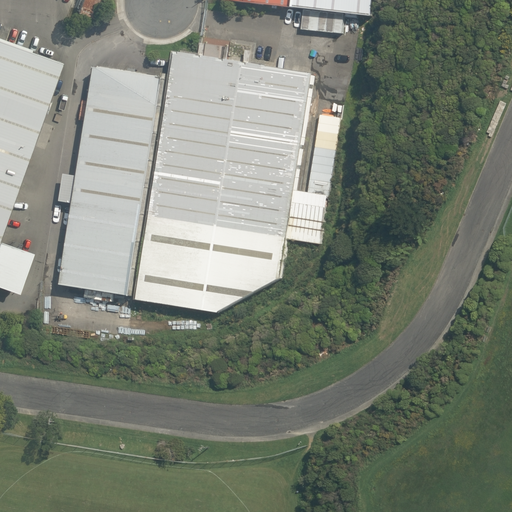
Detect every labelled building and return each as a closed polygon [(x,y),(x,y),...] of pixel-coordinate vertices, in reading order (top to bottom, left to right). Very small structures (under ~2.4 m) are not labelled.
[(88,16),(94,0),(77,0),(73,11),(88,16)] [(299,0),(226,0),(227,0),(226,0),(224,0),(224,1),(298,9),(299,0)] [(299,0),(298,9),(376,18),(378,0),(299,0)] [(0,241),(63,63),(32,52),(32,50),(0,38),(0,286),(19,293),(33,253),(0,241)] [(181,54),(141,301),(226,315),(288,281),(294,241),(302,192),(320,76),(230,61),(233,49),(204,44),(203,55),(185,52),(185,54),(181,54)] [(138,298),(172,82),(166,81),(167,78),(139,74),(140,70),(132,69),(131,72),(106,69),(106,70),(100,69),(83,178),(71,176),(66,204),(79,206),(66,286),(138,298)] [(302,192),(294,241),(324,245),(332,197),(302,192)]
